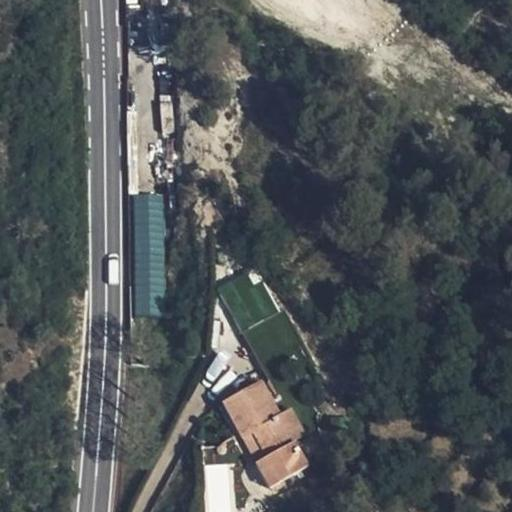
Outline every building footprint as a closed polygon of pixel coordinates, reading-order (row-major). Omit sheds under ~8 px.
[(165,314),(161,196),(133,197),(137,315),(165,314)] [(267,282),(245,285),(247,302),(261,300),(263,315),(272,313),(267,282)] [(268,359),(284,350),(267,322),(238,341),(264,381),(278,372),(268,359)] [(293,363),(284,350),(268,359),(278,372),(293,363)] [(287,502),(323,480),(309,456),(323,448),(301,413),(288,419),(268,388),(231,410),(258,454),(273,446),(286,470),(272,478),(287,502)] [(273,446),(258,454),(272,478),(286,470),(273,446)]
